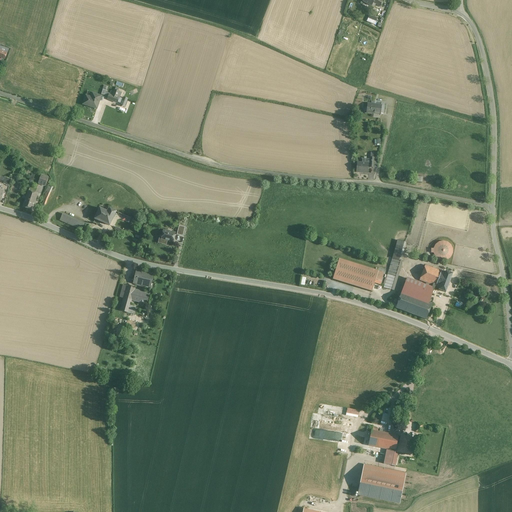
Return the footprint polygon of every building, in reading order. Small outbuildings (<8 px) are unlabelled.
[(112,96),(109,95),(108,99),(117,103),(121,93),(115,90),(112,96)] [(93,98),(86,96),(83,104),(97,109),(101,96),(94,94),(93,98)] [(381,106),(369,106),(368,115),(381,115),(381,114),(381,106)] [(368,163),(357,163),(356,172),(368,173),(368,167),(368,163)] [(49,178),(41,175),(38,183),(45,186),(49,178)] [(48,185),(44,195),(49,197),(53,187),(48,185)] [(28,191),(23,207),(32,210),(38,194),(28,191)] [(44,195),(40,205),(45,206),(49,197),(44,195)] [(107,212),(100,208),(95,219),(109,226),(116,212),(110,209),(109,211),(108,210),(107,212)] [(80,222),(63,214),(60,221),(78,228),(80,222)] [(86,224),(80,222),(78,228),(83,231),(86,224)] [(175,233),(163,231),(161,240),(173,242),(175,233)] [(406,243),(398,240),(392,258),(401,261),(401,260),(406,243)] [(434,248),(432,248),(432,259),(452,259),(452,242),(434,242),(434,248)] [(378,271),(339,259),(333,279),(372,292),(376,279),(378,271)] [(391,262),(384,288),(392,290),(400,264),(391,262)] [(441,271),(425,265),(419,280),(426,283),(435,286),(441,271)] [(147,273),(136,271),(133,283),(151,288),(154,274),(147,273)] [(445,273),(441,271),(435,286),(439,288),(439,290),(446,292),(453,274),(446,271),(445,273)] [(425,286),(407,279),(395,308),(426,320),(432,304),(429,303),(435,286),(426,283),(425,286)] [(135,289),(123,285),(120,297),(123,298),(120,311),(142,317),(145,304),(148,294),(135,291),(135,289)] [(482,304),(488,295),(484,293),(479,302),(482,304)] [(398,436),(371,430),(368,446),(387,450),(395,451),(398,436)] [(414,438),(401,436),(398,436),(395,451),(398,452),(401,452),(401,453),(411,455),(414,438)] [(395,451),(387,450),(384,463),(395,466),(398,452),(395,451)] [(406,473),(364,464),(358,496),(399,504),(406,473)]
